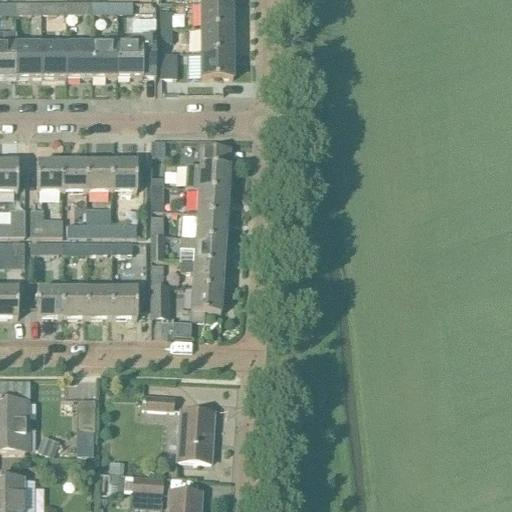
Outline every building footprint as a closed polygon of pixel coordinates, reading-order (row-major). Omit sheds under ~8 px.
[(0,19),(16,20),(16,7),(0,7),(0,19)] [(41,19),(41,7),(16,7),(16,20),(41,19)] [(66,7),(41,7),(41,19),(66,19),(66,7)] [(91,19),(91,7),(66,7),(66,19),(91,19)] [(116,7),(91,7),(91,19),(116,19),(116,7)] [(116,19),(132,19),(132,7),(116,7),(116,19)] [(200,7),(201,33),(231,33),(231,7),(200,7)] [(171,33),(171,17),(159,17),(159,33),(171,33)] [(172,48),(171,33),(159,33),(159,48),(172,48)] [(201,33),(201,58),(232,57),(231,33),(201,33)] [(16,51),(15,51),(15,36),(2,36),(2,51),(0,50),(0,83),(16,84),(16,51)] [(91,51),(91,84),(117,84),(116,51),(116,38),(103,38),(103,51),(91,51)] [(142,84),(142,83),(155,83),(155,40),(134,40),(134,51),(116,51),(117,84),(142,84)] [(41,51),(16,51),(16,84),(41,84),(41,51)] [(66,51),(41,51),(41,84),(66,84),(66,51)] [(91,51),(66,51),(66,84),(91,84),(91,51)] [(232,57),(201,58),(201,85),(232,85),(232,57)] [(160,84),(176,84),(176,59),(161,59),(160,84)] [(198,194),(227,196),(229,172),(224,172),(225,154),(201,153),(200,170),(185,169),(183,193),(198,194)] [(0,198),(17,198),(17,169),(0,168),(0,198)] [(111,198),(111,168),(87,169),(87,198),(111,198)] [(111,198),(136,198),(136,168),(111,168),(111,198)] [(37,198),(63,198),(62,169),(37,169),(37,198)] [(87,198),(87,169),(62,169),(63,198),(87,198)] [(161,183),(150,183),(150,193),(161,193),(161,183)] [(150,193),(150,218),(161,218),(161,193),(150,193)] [(198,194),(197,219),(226,221),(227,196),(198,194)] [(8,230),(0,229),(0,242),(24,243),(24,215),(8,215),(8,230)] [(43,215),(29,215),(29,243),(62,243),(62,225),(43,225),(43,215)] [(197,219),(195,242),(196,242),(224,244),(226,221),(197,219)] [(149,242),(151,241),(155,242),(163,242),(162,221),(149,222),(149,242)] [(87,229),(66,229),(66,242),(87,243),(87,229)] [(111,229),(87,229),(87,243),(111,243),(111,229)] [(111,243),(135,243),(135,230),(111,229),(111,243)] [(151,246),(149,246),(150,266),(163,266),(163,242),(155,242),(151,241),(151,246)] [(194,267),(194,268),(223,270),(224,244),(196,242),(195,242),(195,243),(179,242),(179,253),(195,254),(194,267)] [(62,247),(29,247),(29,261),(62,260),(62,247)] [(87,247),(62,247),(62,260),(87,260),(87,247)] [(111,247),(87,247),(87,260),(111,260),(111,247)] [(130,247),(111,247),(111,260),(130,260),(130,247)] [(0,260),(10,260),(10,249),(0,248),(0,260)] [(10,275),(25,275),(25,249),(10,249),(10,260),(10,275)] [(193,278),(192,292),(221,294),(223,270),(194,268),(194,267),(179,266),(178,277),(193,278)] [(151,270),(151,290),(163,290),(163,270),(151,270)] [(168,291),(163,291),(163,290),(151,290),(151,323),(168,323),(168,291)] [(220,320),(221,294),(192,292),(190,326),(203,327),(203,319),(220,320)] [(0,295),(0,324),(17,324),(17,295),(0,295)] [(38,324),(62,324),(62,295),(38,295),(38,324)] [(62,324),(87,324),(87,295),(62,295),(62,324)] [(87,324),(111,325),(111,295),(87,295),(87,324)] [(111,295),(111,325),(136,325),(136,295),(111,295)] [(173,417),(173,402),(144,401),(143,415),(173,417)] [(93,406),(76,406),(75,462),(92,462),(93,406)] [(0,457),(26,458),(26,407),(0,407),(0,457)] [(210,470),(214,420),(180,418),(176,468),(210,470)] [(121,479),(122,468),(109,468),(109,478),(121,479)] [(161,501),(162,484),(132,482),(131,499),(161,501)] [(0,511),(23,511),(23,485),(0,484),(0,511)] [(200,511),(202,499),(169,497),(168,511),(200,511)]
